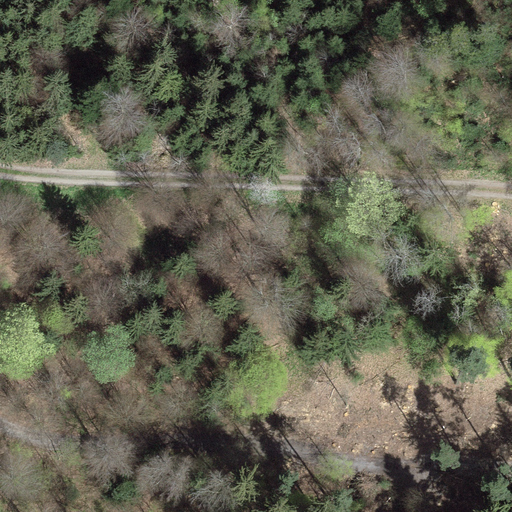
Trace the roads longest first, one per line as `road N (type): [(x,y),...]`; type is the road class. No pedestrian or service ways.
road 1 (track): [(0,423),(82,446),(231,441),(409,470),(511,475)]
road 2 (track): [(0,173),(413,187),(511,199)]
